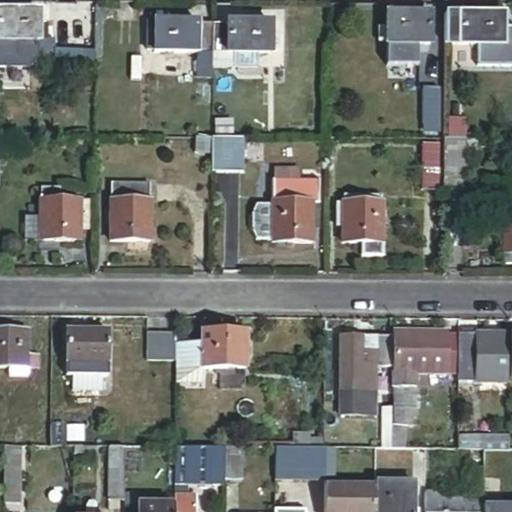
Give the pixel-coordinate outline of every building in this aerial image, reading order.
[(36,7),(0,6),(0,37),(32,37),(32,35),(44,35),(44,33),(44,22),(36,22),(36,7)] [(383,9),(384,23),(375,23),(375,36),(383,36),(383,39),(415,39),(425,39),(424,9),(383,9)] [(497,9),(440,9),(440,39),(473,39),(474,55),(476,57),(495,57),(496,56),(496,35),(503,35),(503,23),(496,23),(497,9)] [(266,19),(152,18),(152,33),(144,33),(143,46),(151,46),(151,48),(195,48),(195,72),(210,72),(210,61),(229,61),(230,48),(256,49),(266,49),(266,46),(275,46),(276,33),(266,33),(266,19)] [(152,33),(152,18),(144,18),(144,33),(152,33)] [(32,37),(0,37),(0,51),(52,52),(52,33),(44,33),(44,35),(32,35),(32,37)] [(415,39),(383,39),(383,61),(415,61),(415,39)] [(229,61),(256,62),(256,49),(230,48),(229,61)] [(417,84),(416,125),(433,125),(433,85),(417,84)] [(229,116),(213,116),(213,130),(229,130),(229,116)] [(209,144),(209,133),(193,133),(192,144),(209,144)] [(239,168),(239,133),(209,133),(209,144),(209,168),(239,168)] [(433,139),(416,139),(416,187),(432,187),(433,139)] [(460,139),(439,139),(439,187),(459,188),(460,139)] [(297,164),(271,164),(271,199),(254,199),(249,208),(249,227),(253,235),(268,236),(268,238),(308,238),(308,222),(316,222),(316,175),(297,175),(297,164)] [(108,236),(145,236),(145,175),(108,175),(108,236)] [(57,196),(57,182),(38,182),(38,213),(38,234),(38,236),(77,236),(77,222),(87,222),(88,196),(57,196)] [(377,190),(338,190),(338,198),(332,198),(332,217),(338,217),(338,238),(357,238),(357,251),(378,251),(378,198),(377,198),(377,190)] [(511,194),(492,194),(492,241),(499,241),(499,257),(511,256),(511,194)] [(38,234),(38,213),(23,213),(23,234),(38,234)] [(0,362),(27,363),(27,352),(27,325),(0,324),(0,362)] [(66,357),(108,357),(107,325),(66,325),(66,357)] [(457,326),(392,325),(392,381),(388,381),(388,402),(388,439),(404,440),(404,416),(413,416),(413,365),(457,365),(457,327),(457,326)] [(202,364),(244,364),(244,326),(202,326),(202,337),(174,337),(174,353),(174,377),(202,377),(202,364)] [(174,337),(174,327),(146,327),(146,353),(174,353),(174,337)] [(506,377),(507,328),(476,328),(459,327),(457,327),(457,365),(457,377),(506,377)] [(388,360),(389,330),(339,329),(339,409),(375,409),(375,360),(388,360)] [(39,352),(27,352),(27,363),(39,363),(39,352)] [(107,370),(108,357),(66,357),(66,370),(71,370),(102,370),(107,370)] [(102,370),(71,370),(72,384),(102,384),(102,370)] [(388,402),(379,402),(379,442),(388,442),(388,439),(388,402)] [(287,442),(305,442),(305,431),(305,426),(288,426),(287,442)] [(482,443),(506,443),(506,430),(456,429),(456,443),(469,443),(482,443)] [(321,442),(321,431),(305,431),(305,442),(321,442)] [(20,501),(21,440),(4,440),(4,501),(20,501)] [(125,492),(124,441),(107,441),(107,492),(125,492)] [(223,473),(223,441),(174,441),(174,477),(186,477),(223,478),(223,473)] [(241,473),(241,441),(223,441),(223,473),(241,473)] [(324,471),(324,442),(321,442),(305,442),(287,442),(273,442),(273,471),(324,471)] [(482,460),(482,443),(469,443),(469,460),(482,460)] [(409,511),(410,469),(373,468),(373,480),(372,511),(409,511)] [(186,477),(174,477),(173,486),(186,486),(186,477)] [(372,511),(373,480),(324,480),(323,511),(372,511)] [(464,497),(422,497),(422,511),(476,511),(477,487),(464,487),(464,497)] [(173,499),(173,511),(194,511),(195,490),(173,490),(173,499)] [(137,511),(173,511),(173,499),(138,498),(137,511)] [(511,511),(511,499),(481,500),(480,511),(511,511)]
